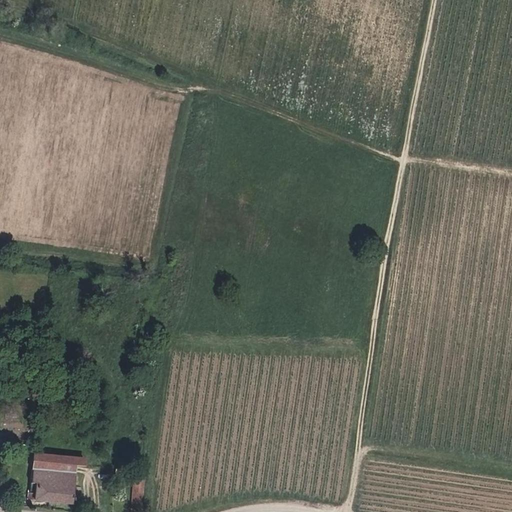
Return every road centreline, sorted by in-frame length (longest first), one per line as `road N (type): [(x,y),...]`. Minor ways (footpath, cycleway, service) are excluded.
road 1 (track): [(0,36),(158,84),(227,93),(404,160),(511,173)]
road 2 (track): [(338,511),(357,478),(435,0)]
